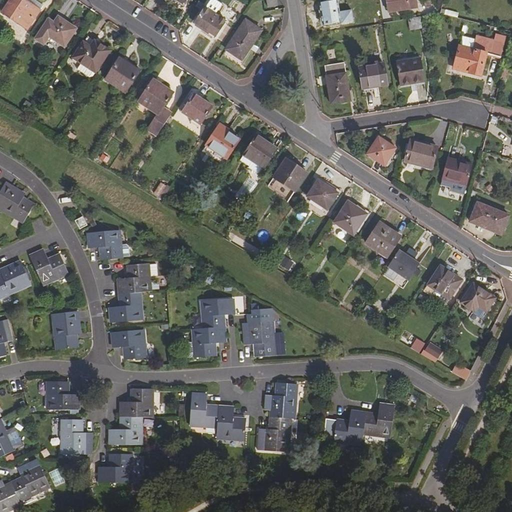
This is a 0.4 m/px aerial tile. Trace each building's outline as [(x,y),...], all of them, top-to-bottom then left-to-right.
[(8,0),(2,10),(27,27),(39,8),(27,0),(8,0)] [(217,35),(228,19),(216,12),(221,3),(216,0),(209,0),(195,21),(217,35)] [(341,24),(359,21),(358,10),(339,13),(337,0),(319,3),(320,10),(322,10),(324,25),(340,22),(341,24)] [(385,0),(387,11),(417,5),(416,0),(385,0)] [(50,35),(64,45),(75,27),(58,15),(54,21),(49,17),(35,37),(44,43),(50,35)] [(408,29),(419,29),(420,18),(408,18),(408,29)] [(226,47),(243,59),(262,30),(245,19),(226,47)] [(484,55),(498,58),(505,36),(494,34),(493,40),(475,35),(472,50),(468,49),(462,72),(479,76),(484,55)] [(82,42),(90,46),(94,40),(87,35),(82,42)] [(72,56),(95,71),(109,50),(94,40),(90,46),(82,42),(72,56)] [(459,70),(462,72),(468,49),(458,47),(454,62),(461,64),(459,70)] [(72,56),(68,63),(90,77),(95,71),(72,56)] [(115,86),(124,92),(138,69),(119,57),(106,75),(117,82),(115,86)] [(399,85),(424,81),(420,59),(396,63),(399,85)] [(331,103),(351,100),(345,62),(325,65),(331,103)] [(452,69),(459,70),(461,64),(454,62),(452,69)] [(362,89),(387,85),(384,64),(359,68),(362,89)] [(105,79),(115,86),(117,82),(106,75),(104,79),(105,79)] [(156,135),(170,113),(162,108),(173,93),(152,80),(140,98),(150,105),(147,108),(155,114),(146,129),(156,135)] [(182,112),(201,124),(212,106),(194,94),(182,112)] [(137,102),(147,108),(150,105),(140,98),(137,102)] [(223,147),(230,152),(239,139),(226,131),(228,128),(219,123),(205,144),(219,153),(223,147)] [(250,160),(263,168),(275,149),(255,135),(246,149),(254,154),(250,160)] [(378,157),(386,163),(396,148),(379,137),(367,154),(376,160),(378,157)] [(415,162),(433,167),(438,147),(411,140),(406,162),(414,164),(415,162)] [(219,153),(226,158),(230,152),(223,147),(219,153)] [(242,155),(250,160),(254,154),(246,149),(242,155)] [(272,176),(294,191),(306,172),(284,157),(272,176)] [(376,160),(384,165),(386,163),(378,157),(376,160)] [(443,178),(466,184),(471,163),(449,157),(443,178)] [(168,184),(170,185),(178,174),(175,172),(168,184)] [(307,196),(327,209),(337,193),(318,180),(307,196)] [(0,187),(0,207),(22,221),(33,203),(25,198),(24,200),(20,198),(24,193),(4,181),(0,187)] [(333,223),(353,235),(366,215),(347,202),(333,223)] [(479,224),(500,232),(507,216),(476,203),(468,221),(478,226),(479,224)] [(75,220),(80,230),(88,225),(82,216),(75,220)] [(364,242),(384,256),(397,235),(378,222),(364,242)] [(99,258),(119,256),(116,229),(91,231),(85,232),(87,247),(93,246),(99,245),(100,249),(98,249),(99,258)] [(386,266),(407,279),(418,263),(411,258),(415,253),(407,248),(403,253),(397,249),(386,266)] [(33,263),(43,286),(69,275),(60,256),(52,260),(53,262),(49,263),(46,257),(44,252),(30,258),(33,263)] [(0,294),(29,282),(19,259),(0,267),(0,274),(0,275),(0,274),(0,294)] [(138,291),(149,289),(148,275),(147,263),(147,262),(126,264),(126,273),(129,273),(129,276),(123,277),(116,277),(117,292),(118,300),(120,300),(120,304),(114,305),(107,306),(108,320),(115,320),(140,318),(138,291)] [(161,274),(160,262),(147,263),(148,275),(161,274)] [(426,284),(447,298),(459,279),(438,265),(426,284)] [(476,306),(484,311),(492,299),(472,285),(460,302),(469,308),(473,302),(476,305),(476,306)] [(193,357),(214,355),(213,346),(211,346),(210,342),(217,341),(223,341),(222,327),(221,318),(219,318),(219,314),(226,313),(232,313),(231,298),(224,298),(200,300),(202,329),(191,329),(193,347),(193,356),(193,357)] [(357,315),(366,320),(373,308),(368,305),(363,312),(360,310),(357,315)] [(253,356),(273,354),(269,310),(249,312),(249,315),(244,316),(245,322),(240,323),(241,344),(248,344),(254,343),(254,347),(252,347),(253,356)] [(55,349),(75,347),(74,339),(72,339),(72,334),(78,333),(76,311),(51,313),(55,349)] [(0,354),(1,354),(0,348),(0,340),(9,339),(4,318),(0,319),(0,354)] [(123,358),(143,357),(141,329),(116,331),(109,331),(110,346),(117,346),(124,345),(124,350),(122,350),(123,358)] [(418,350),(423,343),(415,337),(410,345),(418,350)] [(435,357),(439,349),(428,342),(423,350),(435,357)] [(193,356),(193,347),(186,348),(185,350),(185,355),(186,357),(193,356)] [(452,373),(465,380),(470,372),(457,365),(452,373)] [(69,408),(75,408),(75,393),(68,393),(62,394),(61,389),(64,389),(64,381),(44,381),(44,409),(69,408)] [(264,449),(287,451),(290,416),(293,417),(296,382),(275,381),(275,390),(277,390),(277,395),(271,394),(264,394),(264,409),(270,409),(270,416),(269,424),(271,424),(270,428),(253,427),(251,446),(257,447),(256,449),(264,449)] [(113,444),(138,444),(138,416),(149,416),(149,388),(128,389),(128,398),(131,398),(130,402),(124,402),(117,402),(117,416),(117,425),(119,425),(119,430),(113,429),(106,429),(106,444),(113,444)] [(216,437),(244,438),(245,418),(236,417),(236,420),(231,419),(232,413),(232,407),(218,406),(209,405),(208,407),(204,407),(205,401),(205,394),(191,393),(191,400),(189,425),(217,426),(216,437)] [(363,432),(390,435),(393,411),(394,404),(379,402),(378,409),(378,415),(372,414),(373,412),(365,412),(350,410),(349,417),(349,422),(344,422),(344,420),(336,419),(334,440),(361,443),(363,432)] [(153,409),(153,417),(163,417),(163,410),(153,409)] [(82,453),(89,453),(89,432),(88,432),(82,432),(76,432),(76,428),(79,428),(79,419),(59,419),(59,453),(82,453)] [(0,453),(9,449),(0,430),(0,453)] [(0,510),(19,501),(17,498),(48,482),(38,462),(35,455),(16,465),(19,471),(22,476),(18,478),(16,476),(9,480),(3,483),(0,477),(0,510)] [(103,483),(127,482),(127,455),(107,455),(107,464),(109,464),(109,468),(103,468),(96,467),(96,483),(103,483)] [(132,457),(132,476),(142,476),(142,458),(132,457)] [(57,470),(48,474),(55,485),(63,481),(57,470)]
